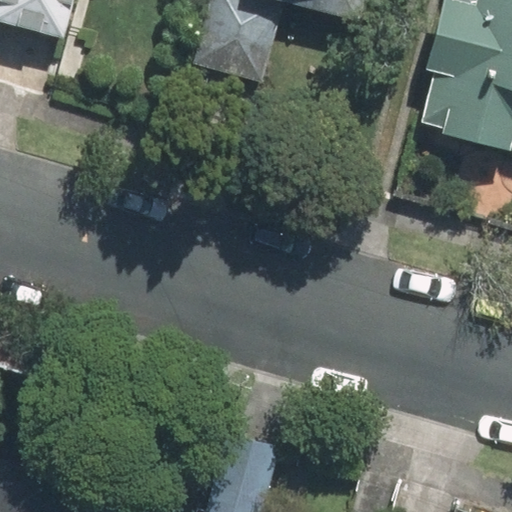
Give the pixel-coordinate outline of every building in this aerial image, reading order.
[(73,38),(83,0),(5,0),(1,17),(73,38)] [(269,76),(285,0),(208,0),(196,60),(269,76)] [(511,0),(457,0),(426,128),(511,148),(511,0)] [(225,437),(205,506),(225,511),(260,511),(278,452),(225,437)] [(0,511),(119,511),(128,481),(4,446),(0,461),(0,511)]
